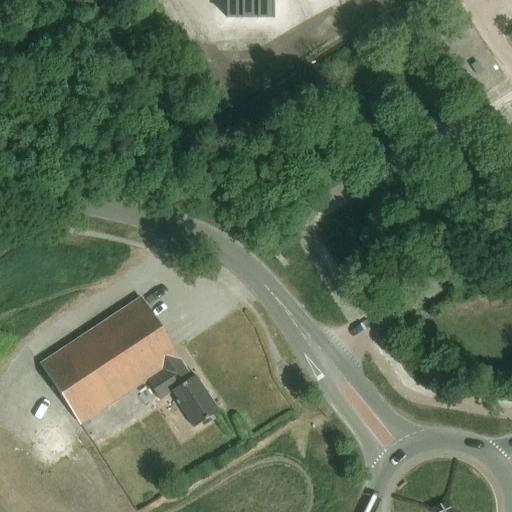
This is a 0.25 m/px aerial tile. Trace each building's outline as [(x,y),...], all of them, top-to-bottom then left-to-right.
[(185,0),(181,0),(178,5),(188,12),(193,5),(185,0)] [(198,0),(196,0),(193,5),(202,12),(207,6),(198,0)] [(241,0),(225,0),(226,19),(242,19),(241,0)] [(258,0),(241,0),(242,19),(258,19),(258,0)] [(274,0),(258,0),(258,19),(274,19),(274,0)] [(178,5),(173,11),(183,18),(188,12),(178,5)] [(193,5),(188,12),(198,19),(202,12),(193,5)] [(188,12),(183,18),(193,25),(198,19),(188,12)] [(140,298),(69,345),(41,364),(80,424),(146,381),(159,401),(171,394),(194,428),(219,411),(195,375),(192,378),(179,359),(180,358),(140,298)]
